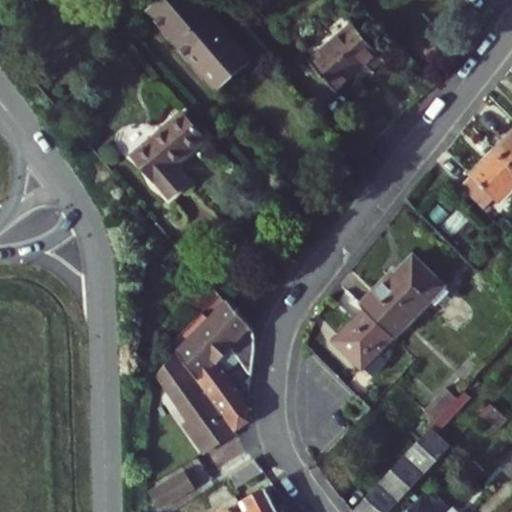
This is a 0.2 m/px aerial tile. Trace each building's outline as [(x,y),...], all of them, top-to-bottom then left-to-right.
[(265,61),(214,0),(184,0),(171,12),(236,88),(265,61)] [(388,38),(358,3),(313,42),(333,66),(349,52),(359,63),(388,38)] [(206,116),(183,91),(142,130),(178,169),(192,155),(180,141),(206,116)] [(511,141),(501,153),(511,163),(511,141)] [(511,194),(511,163),(501,153),(477,178),(499,201),(503,204),(511,194)] [(499,201),(477,178),(465,189),(488,212),(499,201)] [(511,281),(511,257),(491,278),(504,290),(511,281)] [(398,276),(370,304),(376,311),(402,338),(436,304),(445,312),(458,297),(424,260),(402,281),(398,276)] [(228,306),(176,355),(237,438),(249,425),(249,408),(222,374),(235,362),(251,382),(254,343),(249,330),(228,306)] [(402,338),(376,311),(344,343),(369,370),(372,367),(386,354),(402,338)] [(391,360),(386,354),(372,367),(378,374),(391,360)] [(176,355),(158,372),(157,376),(191,423),(182,431),(204,461),(230,445),(237,438),(176,355)] [(448,389),(427,411),(439,422),(460,400),(448,389)] [(436,426),(409,454),(358,509),(361,511),(393,511),(457,445),(436,426)] [(511,455),(503,464),(511,473),(511,455)] [(205,481),(198,460),(160,477),(168,496),(205,481)] [(246,487),(275,473),(266,460),(240,473),(246,487)] [(254,511),(241,511),(239,507),(228,511),(288,511),(278,489),(258,498),(263,508),(254,511)] [(454,511),(438,511),(425,498),(411,511),(460,511),(458,509),(454,511)]
